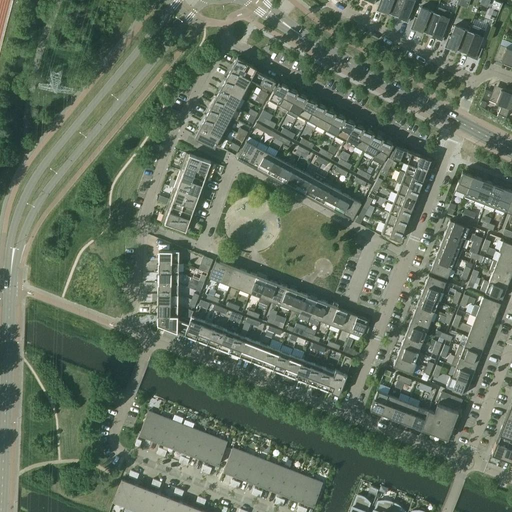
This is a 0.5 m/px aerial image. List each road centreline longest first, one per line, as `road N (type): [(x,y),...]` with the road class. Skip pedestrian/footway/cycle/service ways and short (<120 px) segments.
road 1 (residential): [(407,252),(235,165),(227,172),(201,246),(382,321)]
road 2 (tertiary): [(10,287),(24,232),(45,193),(204,0)]
road 3 (tertiary): [(179,0),(42,168),(12,233),(10,287)]
road 4 (residential): [(124,328),(150,196),(174,132),(227,40)]
road 5 (residential): [(273,511),(117,449),(113,440),(150,339)]
road 6 (residential): [(444,155),(227,40)]
road 7 (tertiary): [(0,511),(10,287)]
road 8 (residential): [(150,339),(345,411)]
road 9 (tertiary): [(458,122),(290,28)]
road 10 (residential): [(474,80),(330,4)]
road 11 (residential): [(345,411),(466,460)]
road 12 (residential): [(466,460),(511,349)]
